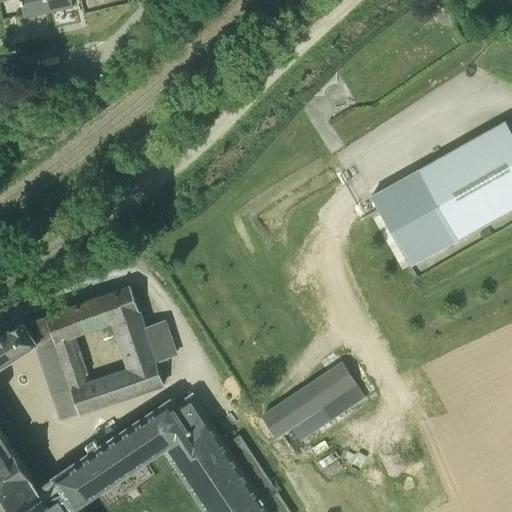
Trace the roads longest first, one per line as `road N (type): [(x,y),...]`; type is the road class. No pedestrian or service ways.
road 1 (unclassified): [(351,0),(163,174)]
road 2 (residential): [(163,174),(0,281)]
road 3 (unclassified): [(163,174),(78,63)]
